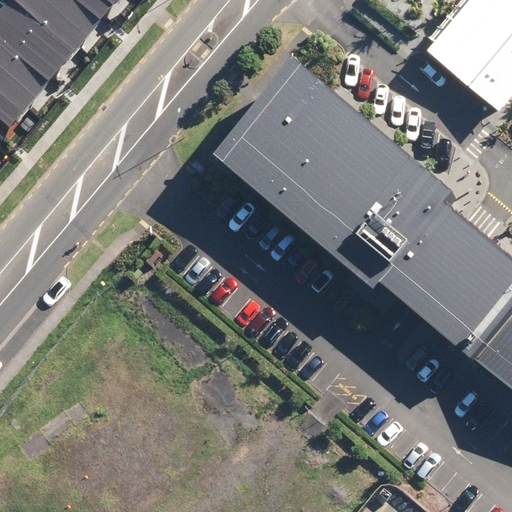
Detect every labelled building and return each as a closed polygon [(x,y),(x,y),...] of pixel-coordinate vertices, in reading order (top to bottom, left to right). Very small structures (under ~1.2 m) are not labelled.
[(0,32),(48,72),(75,41),(22,0),(12,0),(0,14),(0,32)] [(100,11),(85,0),(22,0),(75,41),(100,11)] [(85,0),(100,11),(109,0),(85,0)] [(511,96),(511,0),(470,0),(427,53),(499,112),(511,96)] [(48,72),(0,32),(0,96),(16,110),(48,72)] [(511,280),(464,242),(441,225),(451,214),(293,82),(216,174),(370,304),(377,296),(403,318),(466,372),(470,368),(511,407),(511,280)] [(0,129),(16,110),(0,96),(0,129)]
